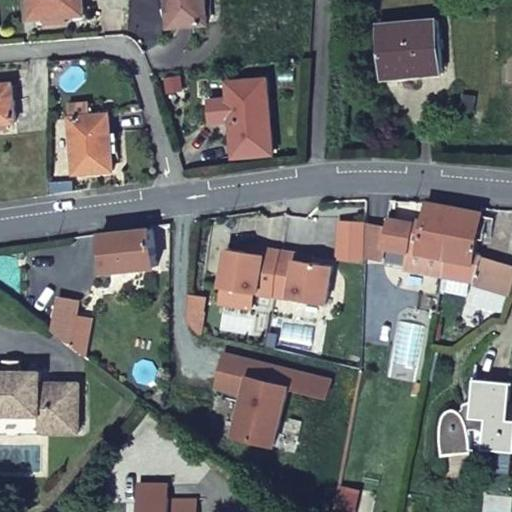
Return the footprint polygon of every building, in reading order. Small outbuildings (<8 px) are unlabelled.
[(82,0),(25,0),(27,20),(84,15),(82,0)] [(164,0),(167,28),(206,25),(203,0),(164,0)] [(379,25),(384,79),(429,75),(428,67),(444,66),(439,19),(379,25)] [(429,75),(445,74),(444,66),(428,67),(429,75)] [(266,79),(226,82),(227,99),(207,102),(209,123),(229,121),(233,157),(272,154),(266,79)] [(12,84),(0,85),(0,123),(16,122),(12,84)] [(89,101),(67,104),(75,174),(114,170),(108,114),(90,116),(89,101)] [(412,225),(387,220),(386,228),(382,247),(407,252),(403,271),(443,278),(443,275),(456,208),(427,201),(424,218),(414,216),(412,225)] [(483,213),(456,208),(443,275),(511,295),(511,265),(482,256),(482,262),(475,260),(483,213)] [(382,247),(386,228),(365,224),(364,258),(380,261),(382,247)] [(153,229),(100,236),(106,272),(158,267),(153,229)] [(227,249),(220,288),(274,296),(282,252),(264,249),(263,254),(247,252),(227,249)] [(282,252),(274,296),(327,305),(333,266),(313,263),(297,260),(298,254),(282,252)] [(51,330),(72,346),(78,314),(80,301),(58,296),(51,330)] [(269,383),(273,367),(224,356),(216,388),(244,392),(248,377),(269,383)] [(7,373),(25,371),(24,363),(24,360),(6,362),(7,373)] [(269,383),(248,377),(234,434),(274,445),(289,387),(328,397),(332,380),(273,367),(269,383)] [(45,369),(25,371),(7,373),(0,373),(0,415),(10,415),(28,414),(46,412),(45,404),(65,402),(68,428),(90,426),(85,379),(46,382),(45,369)] [(511,452),(511,419),(509,419),(511,383),(475,380),(472,402),(464,406),(462,411),(457,410),(454,409),(451,410),(449,412),(445,417),(443,423),(441,429),(443,455),(472,453),(471,431),(474,430),(477,430),(481,431),(484,433),(482,450),(511,452)] [(48,430),(68,428),(65,402),(45,404),(46,412),(48,430)] [(166,498),(166,484),(139,485),(139,492),(139,498),(166,498)] [(359,490),(340,487),(336,507),(355,510),(359,490)] [(193,511),(193,497),(166,498),(139,498),(139,504),(138,511),(193,511)]
